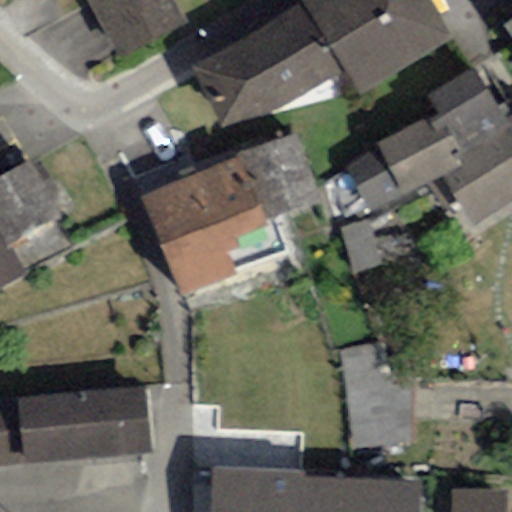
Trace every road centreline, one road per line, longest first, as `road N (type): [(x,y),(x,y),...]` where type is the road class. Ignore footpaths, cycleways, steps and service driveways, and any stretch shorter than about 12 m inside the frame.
road 1 (residential): [(0,41),(83,113),(285,0)]
road 2 (residential): [(176,372),(170,511)]
